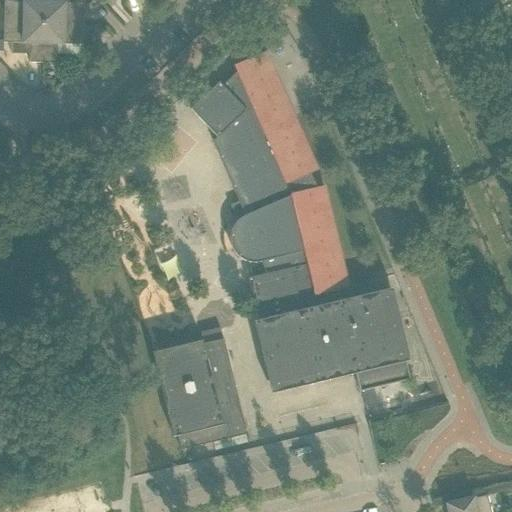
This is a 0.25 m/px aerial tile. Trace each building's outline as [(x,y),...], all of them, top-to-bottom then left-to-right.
[(11,0),(11,1),(4,1),(4,22),(44,23),(44,0),(11,0)] [(44,0),(44,23),(84,24),(84,0),(44,0)] [(44,23),(4,22),(3,43),(12,43),(12,53),(29,53),(29,63),(43,63),(44,23)] [(84,24),(44,23),(43,63),(56,63),(57,44),(83,45),(84,24)] [(94,54),(103,45),(96,38),(87,46),(94,54)] [(346,287),(322,188),(317,189),(310,172),(315,170),(264,54),(262,55),(259,52),(260,51),(260,50),(248,61),(235,66),(237,71),(222,86),(219,82),(190,109),(217,138),(213,141),(212,139),(211,140),(244,216),(234,223),(230,235),(231,247),(238,257),(249,263),(261,262),(264,274),(248,278),(258,321),(254,322),(271,394),(355,374),(359,392),(361,391),(373,389),(410,380),(405,362),(409,361),(392,288),(348,298),(345,287),(346,287)] [(42,81),(42,92),(46,92),(51,90),(51,81),(42,81)] [(219,328),(200,333),(202,342),(203,345),(222,341),(219,328)] [(172,438),(177,437),(180,451),(246,436),(223,340),(222,341),(203,345),(202,342),(152,354),(172,438)] [(373,389),(361,391),(363,400),(375,397),(373,389)] [(448,511),(490,511),(487,495),(447,505),(448,511)]
